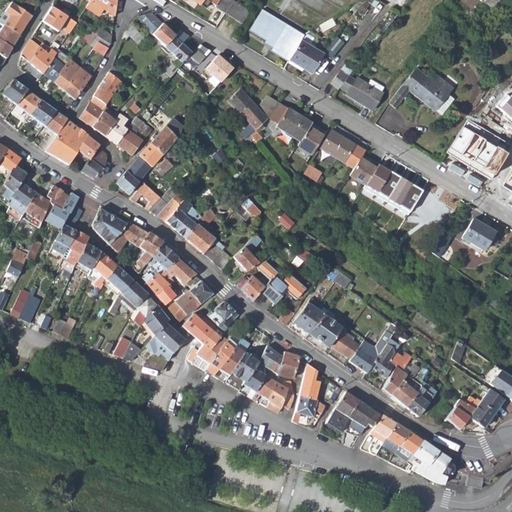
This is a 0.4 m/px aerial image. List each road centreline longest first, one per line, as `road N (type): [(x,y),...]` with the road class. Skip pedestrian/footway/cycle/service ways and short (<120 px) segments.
road 1 (tertiary): [(485,447),(439,438),(393,411),(260,319),(153,223),(98,193)]
road 2 (residential): [(511,222),(149,0)]
road 3 (residential): [(175,362),(189,342),(81,227),(98,193)]
road 4 (residential): [(132,0),(70,116)]
